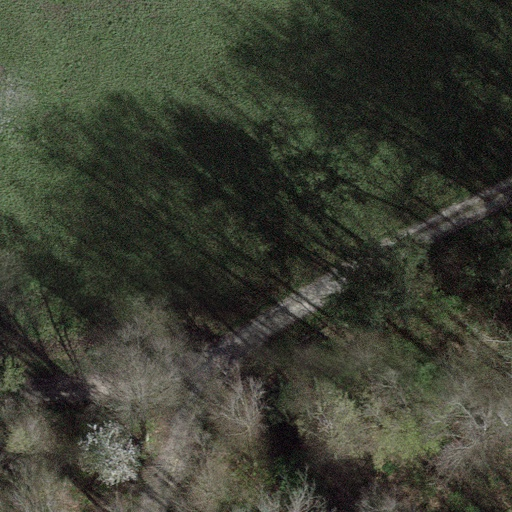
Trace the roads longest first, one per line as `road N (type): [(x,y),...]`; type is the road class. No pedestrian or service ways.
road 1 (track): [(511,197),(211,368)]
road 2 (track): [(0,392),(211,368)]
road 3 (track): [(211,368),(152,511)]
